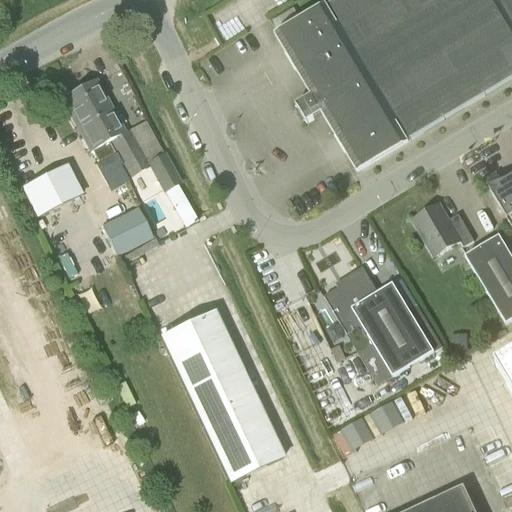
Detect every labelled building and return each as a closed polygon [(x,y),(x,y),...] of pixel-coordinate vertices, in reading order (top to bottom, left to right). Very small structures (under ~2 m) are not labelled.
[(511,0),(342,0),(301,25),(279,38),(313,97),(294,109),(305,127),(325,116),(359,174),(511,82),(511,0)] [(123,136),(94,84),(78,93),(106,145),(108,145),(109,144),(129,181),(147,171),(127,134),(123,136)] [(90,154),(92,154),(98,165),(114,156),(108,145),(106,145),(78,93),(61,102),(90,154)] [(177,188),(182,186),(165,155),(146,165),(163,196),(177,188)] [(81,197),(66,168),(21,191),(36,220),(81,197)] [(511,179),(491,192),(488,188),(487,189),(511,230),(511,179)] [(438,210),(411,225),(433,262),(458,247),(462,252),(472,246),(461,225),(450,231),(438,210)] [(138,211),(101,230),(116,259),(152,240),(138,211)] [(511,264),(498,241),(466,260),(505,330),(511,326),(511,264)] [(360,330),(391,382),(443,351),(417,309),(407,315),(391,288),(376,297),(361,272),(334,288),(336,292),(322,301),(345,339),(360,330)] [(214,315),(160,341),(228,486),(283,460),(214,315)] [(450,338),(451,358),(466,357),(466,336),(450,338)] [(307,372),(320,365),(308,342),(295,349),(307,372)] [(330,352),(336,365),(345,361),(338,348),(330,352)] [(472,511),(463,490),(415,511),(472,511)] [(361,504),(364,511),(379,511),(374,499),(361,504)]
